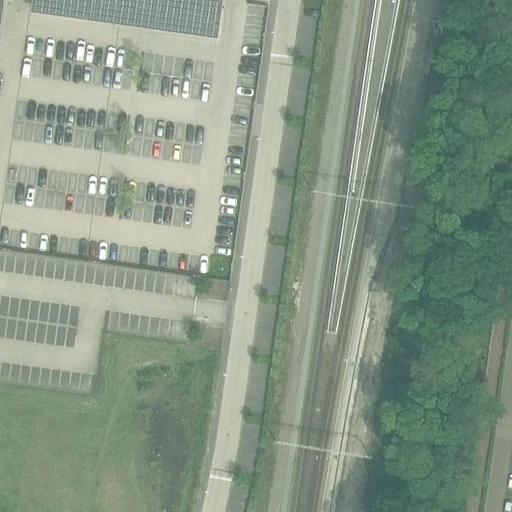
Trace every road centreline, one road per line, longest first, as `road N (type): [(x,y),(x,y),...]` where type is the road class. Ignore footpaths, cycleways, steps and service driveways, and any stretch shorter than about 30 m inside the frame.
road 1 (unclassified): [(288,0),(212,511)]
road 2 (residential): [(489,511),(511,365)]
